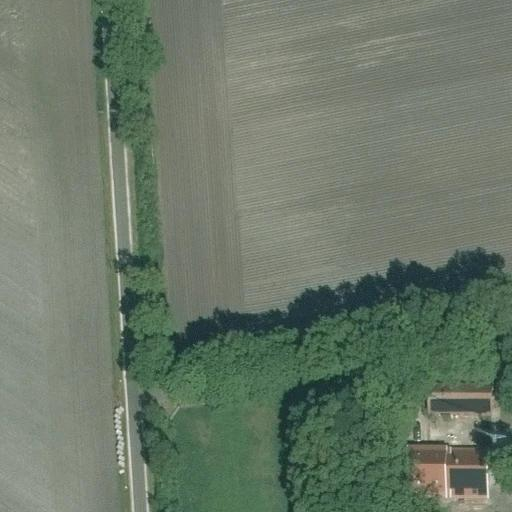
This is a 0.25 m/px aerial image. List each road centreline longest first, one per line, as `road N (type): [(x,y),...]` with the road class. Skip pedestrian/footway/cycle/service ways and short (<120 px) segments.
road 1 (unknown): [(122,370),(323,350),(329,509),(503,493)]
road 2 (unclassified): [(100,0),(131,511)]
road 3 (unknown): [(323,350),(494,326),(503,493)]
